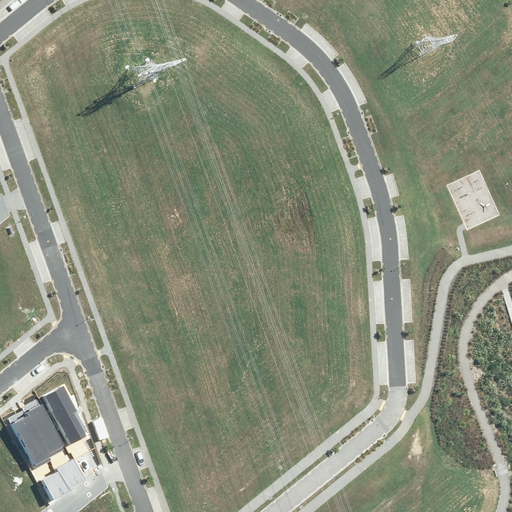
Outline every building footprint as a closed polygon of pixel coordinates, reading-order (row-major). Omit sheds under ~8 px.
[(284,177),(254,175),(251,217),(280,220),(284,177)] [(234,292),(228,291),(232,264),(214,261),(208,297),(226,300),(232,301),(234,292)] [(47,397),(70,444),(87,435),(64,388),(47,397)] [(29,412),(31,416),(50,454),(65,447),(44,405),(29,412)] [(31,416),(15,424),(36,466),(52,459),(50,454),(31,416)] [(60,471),(69,487),(85,479),(75,460),(59,469),(60,471)] [(44,480),(54,498),(70,489),(69,487),(60,471),(44,480)]
